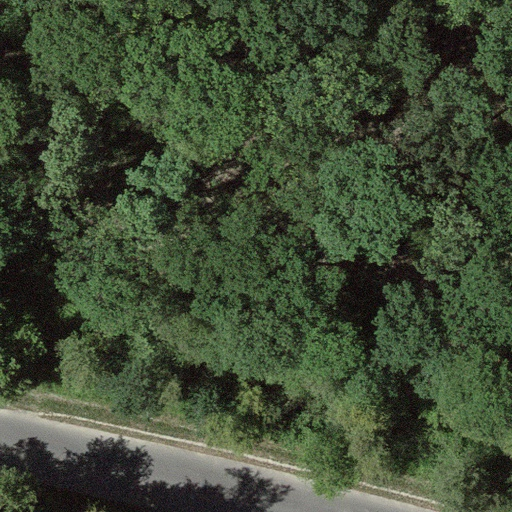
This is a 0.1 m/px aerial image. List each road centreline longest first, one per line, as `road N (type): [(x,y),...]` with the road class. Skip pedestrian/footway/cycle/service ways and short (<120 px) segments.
road 1 (track): [(0,166),(168,221),(511,308)]
road 2 (unclassified): [(295,511),(0,442)]
